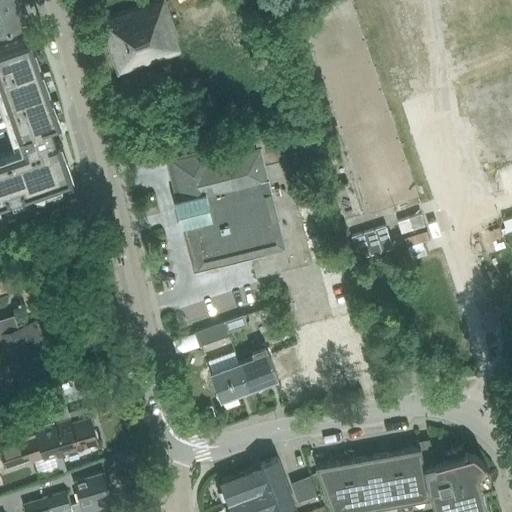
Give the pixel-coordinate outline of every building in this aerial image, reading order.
[(0,0),(0,32),(25,24),(17,0),(0,0)] [(156,0),(100,20),(118,74),(180,51),(174,36),(177,35),(164,0),(156,0)] [(217,28),(227,57),(254,48),(244,19),(217,28)] [(0,203),(72,178),(54,125),(60,123),(30,37),(0,46),(0,81),(24,150),(0,158),(0,203)] [(206,153),(167,163),(177,202),(173,203),(179,230),(184,229),(195,273),(250,260),(255,280),(282,273),(292,271),(310,266),(296,211),(289,213),(277,167),(285,165),(278,138),(253,144),(255,152),(237,157),(234,147),(214,152),(216,162),(208,164),(206,153)] [(385,224),(351,235),(359,258),(393,247),(385,224)] [(288,298),(277,301),(280,310),(289,307),(288,298)] [(243,314),(224,321),(228,331),(247,324),(243,314)] [(291,317),(282,318),(285,331),(293,329),(291,317)] [(303,344),(270,356),(278,378),(283,393),(343,370),(339,358),(350,354),(365,349),(354,319),(327,329),(329,334),(309,342),(305,325),(299,327),(303,344)] [(228,331),(224,321),(195,332),(200,345),(229,335),(228,331)] [(21,327),(2,333),(14,367),(3,371),(8,389),(20,385),(52,374),(35,323),(21,327)] [(253,355),(239,360),(250,389),(278,378),(270,356),(267,350),(265,345),(251,351),(253,355)] [(250,389),(239,360),(210,371),(221,399),(250,389)] [(61,361),(53,364),(56,373),(64,370),(61,361)] [(212,405),(205,407),(208,417),(215,415),(212,405)] [(26,439),(1,447),(7,466),(34,457),(43,454),(44,458),(61,452),(97,441),(89,415),(86,406),(68,411),(70,417),(54,422),(23,431),(26,439)] [(429,490),(424,464),(421,445),(395,450),(406,508),(411,507),(409,494),(429,490)] [(400,509),(406,508),(395,450),(370,454),(378,499),(397,496),(400,509)] [(489,511),(482,486),(491,483),(490,474),(486,465),(480,457),(473,451),(424,464),(429,490),(435,488),(441,511),(489,511)] [(360,511),(359,503),(378,499),(370,454),(345,459),(355,511),(360,511)] [(222,481),(217,483),(223,498),(227,497),(230,504),(225,506),(227,511),(265,511),(269,511),(295,502),(278,456),(253,465),(253,466),(220,478),(222,481)] [(349,511),(355,511),(345,459),(316,464),(332,507),(332,508),(348,505),(349,511)] [(65,491),(45,497),(23,504),(25,511),(52,511),(71,506),(72,511),(80,511),(113,502),(103,471),(74,479),(81,500),(69,504),(65,491)] [(310,474),(291,481),(298,500),(317,493),(310,474)]
